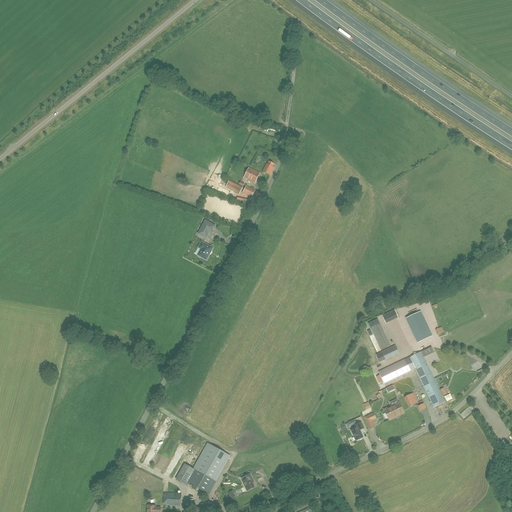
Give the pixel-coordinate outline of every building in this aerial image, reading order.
[(255,183),(260,173),(249,168),(244,177),(255,183)] [(239,194),(242,188),(229,181),(226,187),(239,194)] [(252,197),(255,190),(246,186),(243,193),(252,197)] [(211,234),(215,226),(205,221),(198,234),(206,238),(209,233),(211,234)] [(211,251),(213,248),(206,245),(206,244),(201,242),(198,248),(201,249),(197,255),(198,256),(199,257),(200,257),(201,257),(206,260),(210,254),(209,254),(211,251)] [(386,323),(398,318),(394,310),(382,316),(386,323)] [(432,336),(421,312),(407,318),(418,342),(432,336)] [(381,350),(390,345),(376,316),(367,320),(381,350)] [(385,359),(399,353),(395,345),(382,352),(385,359)] [(436,382),(423,356),(428,354),(426,350),(421,352),(410,358),(405,360),(405,359),(379,372),(384,384),(411,371),(415,369),(424,388),(433,407),(438,405),(439,407),(442,406),(441,404),(445,402),(442,396),(446,394),(443,388),(439,390),(436,382)] [(409,407),(414,404),(418,403),(413,393),(410,395),(404,397),(409,407)] [(389,420),(404,413),(399,402),(384,410),(389,420)] [(420,405),(422,411),(428,409),(426,403),(420,405)] [(365,422),(374,418),(372,413),(363,417),(365,422)] [(362,439),(362,438),(363,437),(360,430),(364,428),(361,422),(354,425),(355,428),(351,430),(356,440),(358,439),(359,440),(362,439)] [(189,482),(209,493),(230,456),(207,443),(193,469),(185,464),(176,479),(187,486),(189,482)] [(252,482),(253,481),(250,474),(245,476),(241,478),(243,481),(247,490),(254,487),(252,482)] [(181,506),(182,494),(165,493),(164,505),(181,506)]
